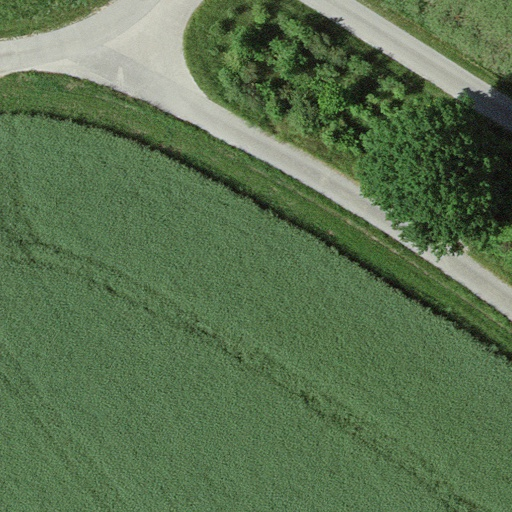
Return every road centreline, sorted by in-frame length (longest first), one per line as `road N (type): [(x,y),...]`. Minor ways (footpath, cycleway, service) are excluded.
road 1 (track): [(60,45),(325,180),(511,305)]
road 2 (track): [(320,0),(511,117)]
road 3 (track): [(137,0),(86,36),(0,55)]
